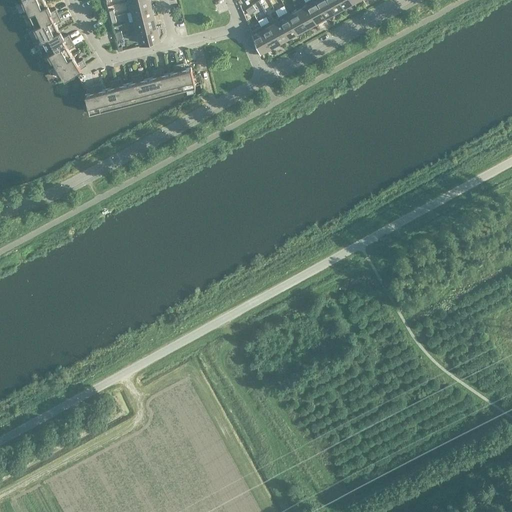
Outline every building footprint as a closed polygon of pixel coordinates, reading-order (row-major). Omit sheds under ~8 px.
[(24,0),(29,12),(47,4),(44,0),(24,0)] [(151,6),(149,0),(132,0),(130,0),(133,11),(151,6)] [(325,16),(316,0),(307,0),(305,2),(307,5),(316,21),(325,16)] [(316,0),(325,16),(334,11),(328,0),(316,0)] [(339,0),(328,0),(334,11),(343,6),(339,0)] [(50,11),(47,4),(29,12),(36,26),(59,14),(56,8),(50,11)] [(307,5),(298,9),(307,26),(316,21),(307,5)] [(154,16),(151,6),(133,11),(135,20),(135,21),(154,16)] [(298,9),(290,14),(289,14),(298,31),(307,26),(298,9)] [(288,11),(279,16),(289,36),(298,31),(289,14),(290,14),(288,11)] [(62,20),(59,14),(36,26),(42,39),(59,30),(56,23),(62,20)] [(156,26),(154,16),(135,21),(135,20),(132,21),(135,32),(138,31),(156,26)] [(289,36),(279,16),(270,21),(280,40),(289,36)] [(280,40),(270,21),(261,26),(271,45),(280,40)] [(159,39),(156,26),(138,31),(141,44),(142,43),(141,42),(158,37),(159,39)] [(271,45),(261,26),(251,31),(261,53),(261,51),(271,45)] [(63,37),(59,30),(42,39),(49,52),(72,40),(69,34),(63,37)] [(75,45),(72,40),(49,52),(57,65),(73,55),(69,49),(75,45)] [(77,62),(73,55),(57,65),(65,78),(87,65),(83,58),(77,62)] [(184,62),(178,63),(185,88),(196,85),(191,67),(185,68),(184,62)] [(185,88),(178,63),(173,65),(175,71),(170,72),(174,91),(185,88)] [(163,67),(157,68),(164,94),(174,91),(170,72),(164,74),(163,67)] [(164,94),(157,68),(152,70),(154,76),(149,78),(153,96),(164,94)] [(142,72),(136,74),(143,99),(153,96),(149,78),(143,79),(142,72)] [(143,99),(136,74),(131,75),(133,82),(128,83),(132,101),(143,99)] [(121,78),(116,79),(122,104),(132,101),(128,83),(122,84),(121,78)] [(122,104),(116,79),(110,80),(112,87),(107,88),(111,107),(122,104)] [(100,83),(95,84),(101,109),(111,107),(107,88),(102,90),(100,83)] [(101,109),(95,84),(89,86),(91,92),(85,94),(90,112),(101,109)]
